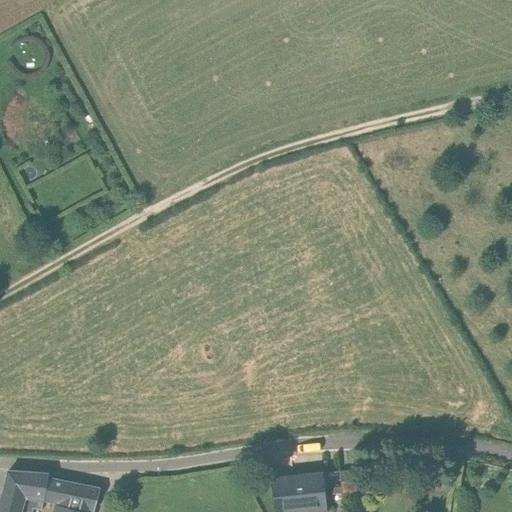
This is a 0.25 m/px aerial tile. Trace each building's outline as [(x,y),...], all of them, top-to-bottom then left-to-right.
[(339,472),(340,482),(354,481),(353,471),(339,472)] [(93,511),(99,491),(47,481),(48,476),(48,475),(7,472),(7,473),(2,492),(25,502),(22,511),(31,511),(32,509),(41,511),(42,503),(56,504),(54,511),(90,511),(91,511),(93,511)] [(274,511),(321,511),(327,511),(321,474),(271,480),(274,511)] [(354,481),(340,482),(341,494),(356,493),(354,481)] [(22,511),(25,502),(2,492),(0,500),(0,511),(22,511)]
